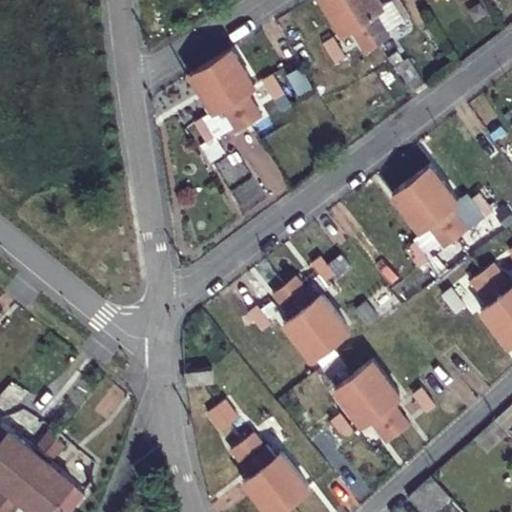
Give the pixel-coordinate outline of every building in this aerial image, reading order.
[(0,0),(0,34),(31,31),(28,0),(0,0)] [(360,52),(376,42),(359,16),(348,0),(320,0),(339,31),(345,27),(360,52)] [(348,0),(359,16),(376,42),(390,33),(376,9),(382,5),(378,0),(348,0)] [(403,0),(390,0),(401,18),(411,12),(403,0)] [(330,35),(322,40),(333,59),(342,54),(330,35)] [(254,84),(231,46),(209,59),(247,122),(263,112),(249,88),(254,84)] [(231,132),(247,122),(209,59),(187,72),(210,110),(216,107),(231,132)] [(270,72),(261,78),(273,96),(282,90),(270,72)] [(201,115),(193,121),(203,138),(212,133),(201,115)] [(427,158),(409,172),(453,230),(466,220),(449,197),(454,193),(427,158)] [(440,240),(453,230),(409,172),(389,187),(416,222),(422,218),(440,240)] [(491,201),(479,185),(469,191),(482,208),(491,201)] [(316,218),(335,245),(361,228),(342,200),(316,218)] [(422,253),(410,236),(403,241),(415,258),(422,253)] [(338,270),(324,252),(316,259),(330,276),(338,270)] [(511,276),(496,256),(482,267),(511,305),(511,276)] [(508,342),(511,339),(511,305),(482,267),(468,277),(487,303),(482,307),(508,342)] [(297,273),(282,283),(329,342),(349,326),(322,292),(316,297),(297,273)] [(311,355),(329,342),(282,283),(270,293),(289,317),(284,321),(311,355)] [(465,307),(452,289),(443,295),(457,313),(465,307)] [(267,324),(253,306),(244,313),(258,331),(267,324)] [(376,359),(355,375),(399,430),(412,421),(395,398),(402,393),(376,359)] [(387,441),(399,430),(355,375),(336,388),(362,421),(369,417),(387,441)] [(467,399),(450,377),(437,387),(453,410),(467,399)] [(437,401),(423,383),(415,389),(429,407),(437,401)] [(194,433),(218,413),(226,406),(210,387),(190,405),(194,433)] [(229,409),(220,416),(234,433),(243,426),(229,409)] [(356,430),(342,412),(332,419),(347,437),(356,430)] [(225,440),(234,433),(220,416),(211,423),(225,440)] [(0,423),(0,448),(28,471),(57,434),(50,429),(36,446),(7,424),(4,426),(0,423)] [(253,433),(241,442),(289,500),(308,484),(280,451),(273,456),(253,433)] [(67,443),(57,434),(28,471),(75,508),(87,493),(77,485),(79,481),(53,460),(67,443)] [(269,511),(274,511),(289,500),(241,442),(230,451),(249,476),(244,481),(269,511)] [(0,492),(0,507),(28,471),(0,448),(0,480),(6,485),(0,492)] [(71,511),(75,508),(28,471),(0,507),(0,511),(1,511),(10,511),(22,498),(38,511),(71,511)] [(421,511),(435,511),(452,497),(442,485),(431,473),(407,495),(417,507),(421,511)]
